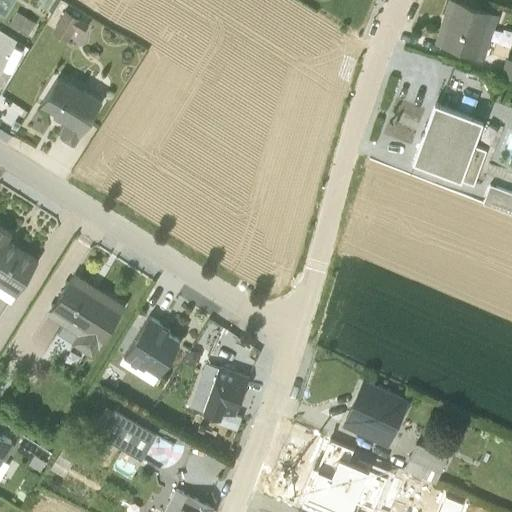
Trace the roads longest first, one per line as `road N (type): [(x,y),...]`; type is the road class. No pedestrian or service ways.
road 1 (residential): [(295,319),(0,141)]
road 2 (unclassified): [(393,0),(295,319)]
road 3 (residential): [(295,319),(225,511)]
